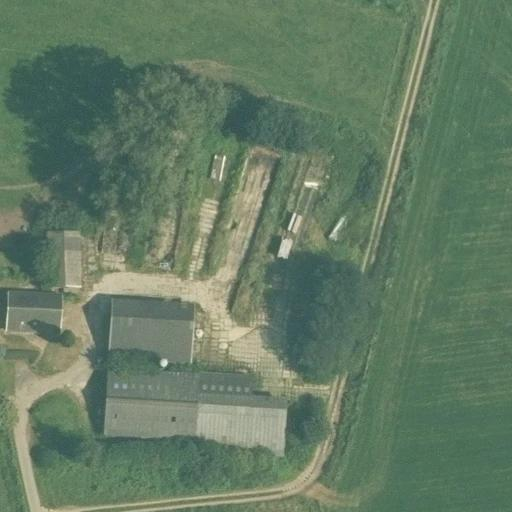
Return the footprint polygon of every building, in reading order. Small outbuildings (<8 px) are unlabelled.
[(318,157),(297,165),(304,183),(326,175),(318,157)] [(274,178),(276,165),(266,163),(266,161),(251,158),(248,172),(274,178)] [(256,237),(264,204),(237,197),(229,231),(256,237)] [(46,233),(48,290),(80,289),(79,237),(79,233),(46,233)] [(3,296),(1,336),(22,337),(56,338),(58,298),(49,298),(3,296)] [(188,364),(191,307),(112,302),(108,360),(147,362),(188,364)] [(147,374),(107,372),(103,436),(162,440),(161,448),(191,450),(191,453),(280,458),(281,441),(283,404),(249,402),(251,380),(196,377),(147,374)]
